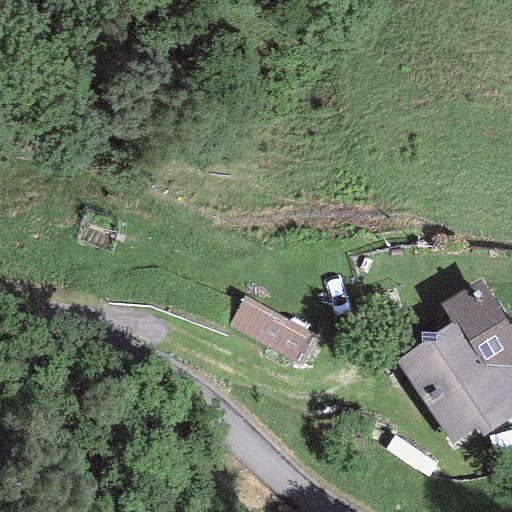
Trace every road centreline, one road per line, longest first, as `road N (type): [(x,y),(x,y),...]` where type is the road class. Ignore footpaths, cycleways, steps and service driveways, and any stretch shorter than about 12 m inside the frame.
road 1 (unclassified): [(0,311),(110,339),(329,511)]
road 2 (track): [(78,327),(132,327),(293,380),(358,381)]
